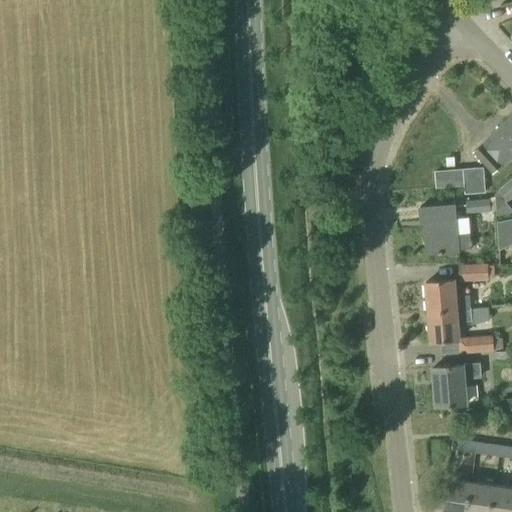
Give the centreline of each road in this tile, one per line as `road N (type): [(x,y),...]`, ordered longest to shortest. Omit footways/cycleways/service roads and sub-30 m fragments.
road 1 (residential): [(404,511),(371,181),(399,104),(425,64),(466,25)]
road 2 (primary): [(287,511),(254,162),(248,0)]
